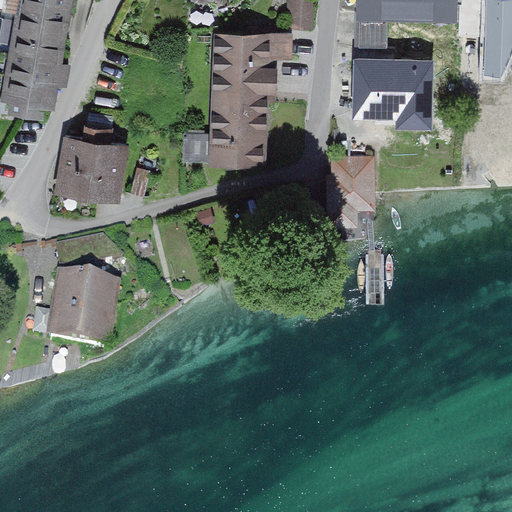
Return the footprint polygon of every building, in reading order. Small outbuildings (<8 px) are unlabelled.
[(12,0),(10,14),(6,13),(1,43),(5,44),(0,68),(0,72),(7,73),(1,101),(12,103),(11,110),(42,116),(43,108),(52,110),(58,82),(64,83),(68,62),(61,61),(72,0),(12,0)] [(316,0),(289,0),(288,25),(315,26),(316,0)] [(358,0),(358,19),(388,20),(454,22),(454,0),(358,0)] [(511,0),(484,0),(483,74),(511,74),(511,0)] [(357,47),(387,48),(388,20),(358,19),(357,47)] [(262,35),(216,34),(213,166),(270,168),(271,97),(280,97),(280,70),(273,70),(274,35),(262,35)] [(296,61),(295,34),(278,34),(274,35),(273,70),(280,70),(280,61),(296,61)] [(429,63),(358,64),(358,116),(430,115),(429,63)] [(86,141),(66,138),(58,197),(120,206),(128,147),(111,144),(112,133),(87,130),(86,141)] [(374,157),(332,158),(332,176),(327,177),(328,229),(357,228),(357,212),(375,212),(374,157)] [(118,238),(60,241),(61,263),(120,260),(118,238)] [(120,288),(61,277),(50,340),(108,350),(120,288)]
